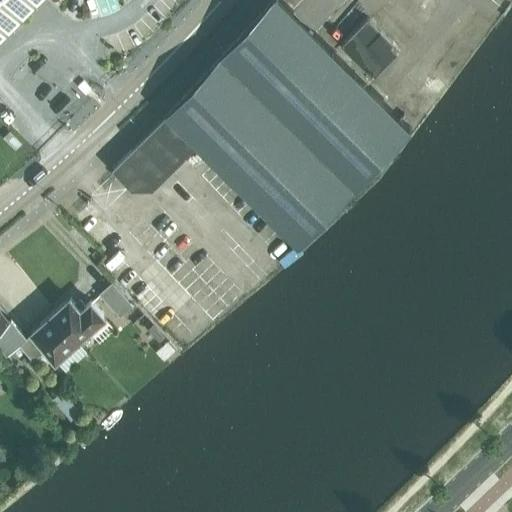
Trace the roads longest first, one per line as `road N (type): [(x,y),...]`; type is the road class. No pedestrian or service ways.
road 1 (tertiary): [(0,211),(89,137),(221,0)]
road 2 (unknown): [(0,41),(53,6),(71,7),(94,17),(151,73)]
